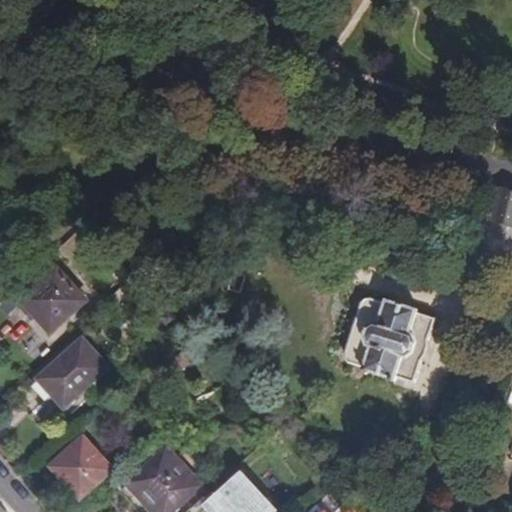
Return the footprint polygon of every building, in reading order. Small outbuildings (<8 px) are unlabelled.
[(511,193),(502,191),(496,221),(511,224),(511,193)] [(85,302),(55,269),(22,300),(51,333),(85,302)] [(419,314),(347,296),(326,368),(399,387),(419,314)] [(107,367),(80,339),(38,379),(64,407),(107,367)] [(86,437),(53,467),(83,500),(116,471),(86,437)] [(167,445),(125,481),(154,511),(169,511),(202,482),(167,445)] [(241,474),(203,509),(205,511),(229,511),(231,511),(270,511),(273,510),(241,474)] [(351,511),(325,496),(308,511),(351,511)]
